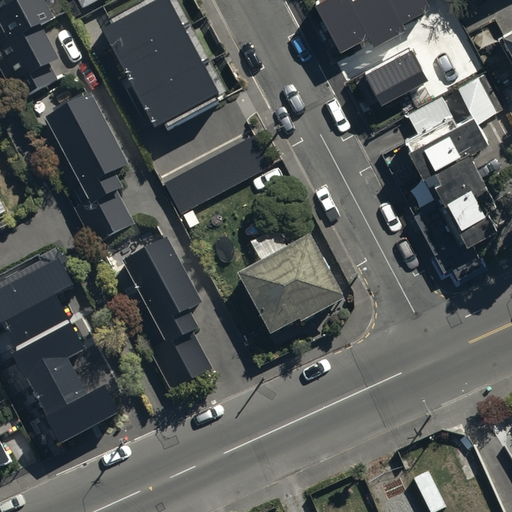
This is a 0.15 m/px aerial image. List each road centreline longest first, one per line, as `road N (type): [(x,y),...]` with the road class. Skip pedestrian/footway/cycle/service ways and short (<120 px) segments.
road 1 (residential): [(247,0),(439,355)]
road 2 (secondary): [(94,511),(439,355)]
